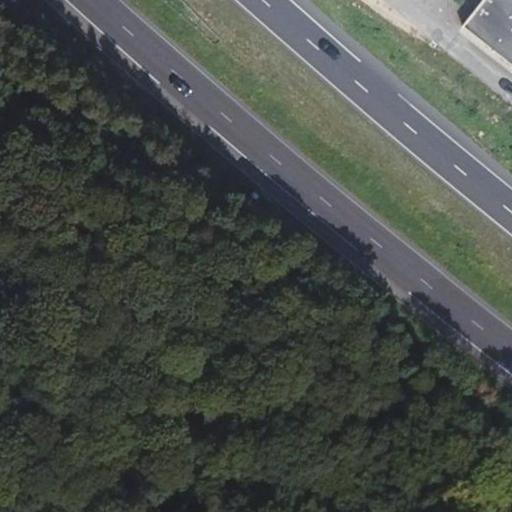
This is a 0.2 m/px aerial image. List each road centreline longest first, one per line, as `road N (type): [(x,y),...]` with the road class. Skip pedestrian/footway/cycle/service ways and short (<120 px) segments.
road 1 (trunk): [(89,0),(511,353)]
road 2 (trunk): [(511,209),(265,0)]
